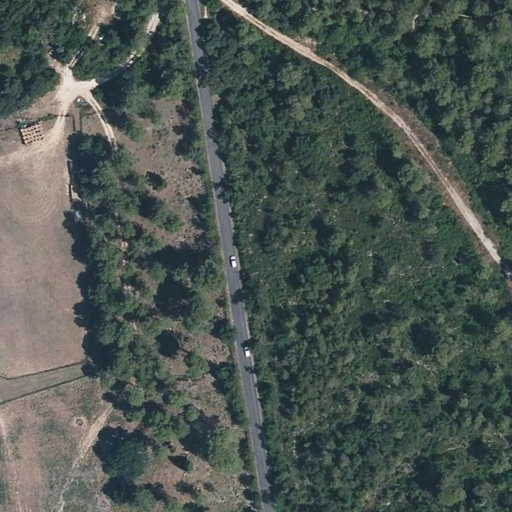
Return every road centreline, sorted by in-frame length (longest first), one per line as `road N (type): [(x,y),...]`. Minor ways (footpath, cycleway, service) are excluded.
road 1 (tertiary): [(269,511),(190,0)]
road 2 (track): [(242,12),(389,113),(511,274)]
road 3 (track): [(262,0),(511,20)]
